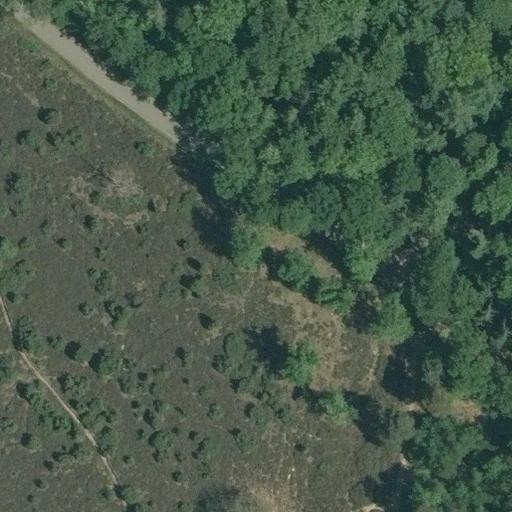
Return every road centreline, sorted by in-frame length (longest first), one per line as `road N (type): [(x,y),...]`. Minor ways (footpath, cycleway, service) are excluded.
road 1 (unclassified): [(380,266),(112,85),(11,0)]
road 2 (unclassified): [(380,266),(511,380)]
road 3 (unclassified): [(511,236),(396,252),(380,266)]
